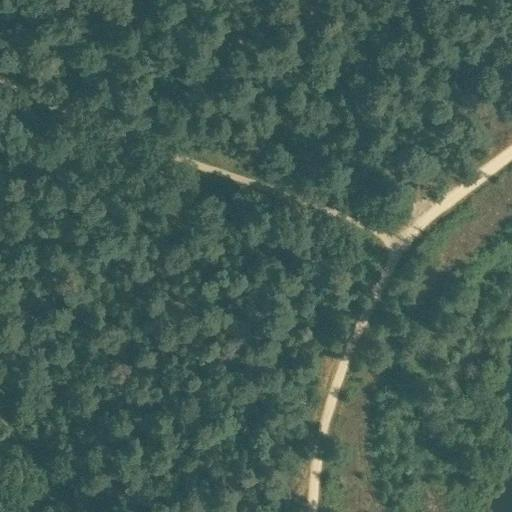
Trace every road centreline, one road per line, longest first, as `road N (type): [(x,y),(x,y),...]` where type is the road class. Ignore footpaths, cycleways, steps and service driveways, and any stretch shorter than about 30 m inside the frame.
road 1 (track): [(0,76),(403,244)]
road 2 (unknown): [(0,400),(74,511)]
road 3 (track): [(67,511),(0,411)]
